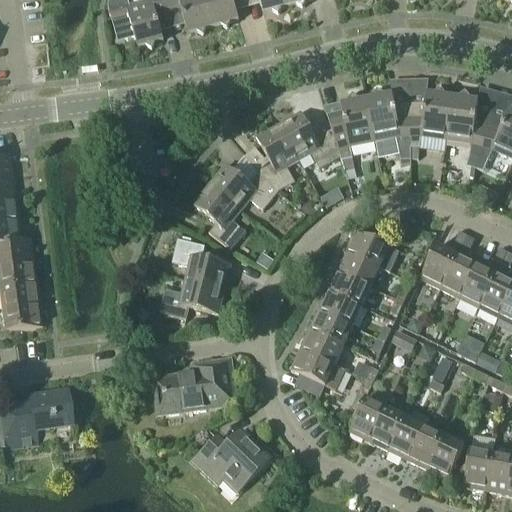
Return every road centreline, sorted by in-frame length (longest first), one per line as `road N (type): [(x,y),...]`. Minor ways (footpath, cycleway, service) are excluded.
road 1 (tertiary): [(511,66),(430,52),(20,117)]
road 2 (residential): [(257,349),(279,281),(326,227),(402,205),(511,242)]
road 3 (residential): [(442,511),(347,473),(295,435),(257,349)]
road 4 (residential): [(257,349),(0,375)]
